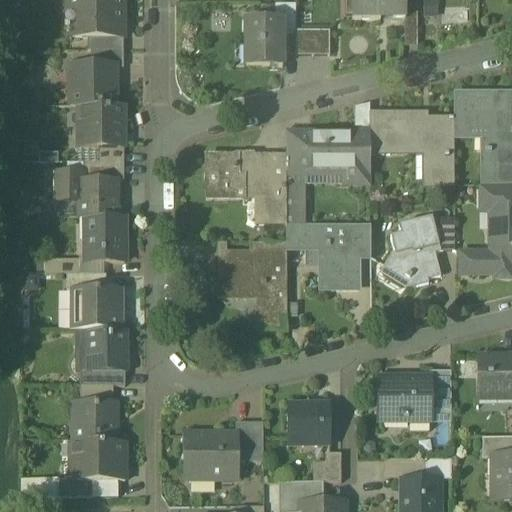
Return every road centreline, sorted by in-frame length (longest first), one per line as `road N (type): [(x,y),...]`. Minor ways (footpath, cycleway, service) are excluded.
road 1 (residential): [(159,135),(160,367),(185,382),(216,389),(511,319)]
road 2 (residential): [(159,135),(511,46)]
road 3 (residential): [(158,0),(159,135)]
